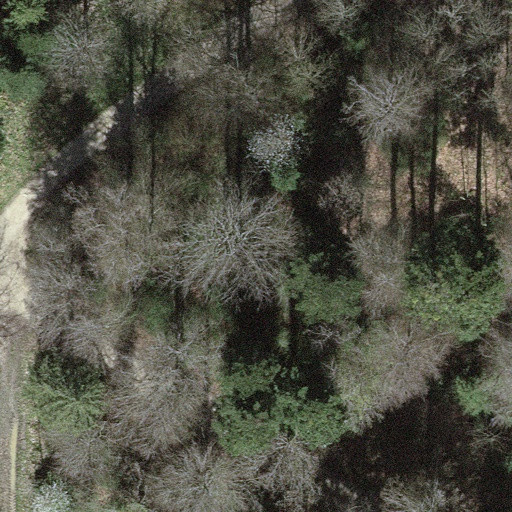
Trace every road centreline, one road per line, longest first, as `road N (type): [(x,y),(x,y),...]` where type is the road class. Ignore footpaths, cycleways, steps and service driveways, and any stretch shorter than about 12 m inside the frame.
road 1 (track): [(0,317),(162,377),(354,511)]
road 2 (track): [(295,0),(0,255)]
